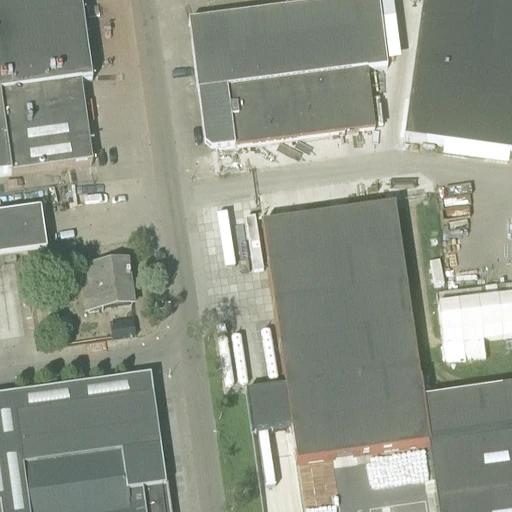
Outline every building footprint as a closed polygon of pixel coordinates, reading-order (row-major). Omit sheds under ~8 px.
[(0,0),(0,178),(10,177),(92,166),(80,84),(91,82),(79,0),(0,0)] [(377,0),(188,25),(197,95),(204,148),(210,153),(234,150),(234,148),(374,132),(366,73),(367,73),(385,71),(386,71),(377,0)] [(511,0),(421,0),(401,143),(511,159),(511,0)] [(402,2),(385,5),(389,35),(406,33),(402,2)] [(284,385),(244,391),(250,432),(290,426),(295,463),(427,444),(428,449),(433,480),(434,491),(435,496),(437,511),(511,511),(511,389),(421,402),(400,252),(393,202),(260,220),(267,271),(284,385)] [(0,260),(26,257),(29,279),(78,272),(74,248),(46,252),(40,212),(0,217),(0,260)] [(84,316),(135,309),(128,263),(90,268),(92,287),(80,288),(84,316)] [(445,346),(511,341),(511,300),(442,305),(445,346)] [(150,379),(0,400),(0,511),(163,511),(161,490),(165,489),(159,449),(155,418),(150,379)]
